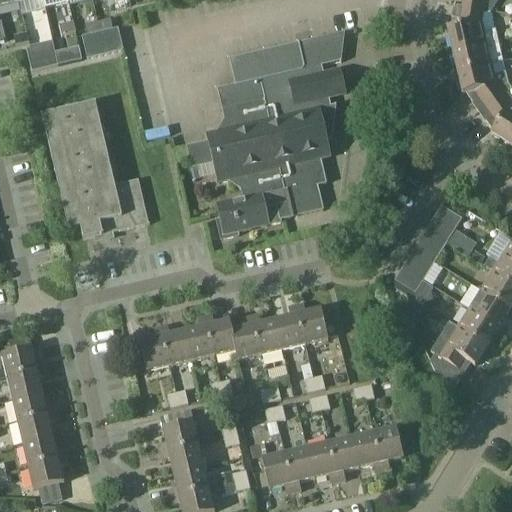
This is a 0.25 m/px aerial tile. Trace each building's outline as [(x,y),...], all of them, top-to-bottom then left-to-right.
[(0,0),(0,8),(19,5),(17,0),(0,0)] [(66,0),(42,0),(44,9),(68,4),(66,0)] [(484,1),(484,0),(462,0),(461,7),(482,11),(484,1)] [(446,31),(451,53),(485,45),(496,42),(494,32),(482,35),(480,24),(482,11),(461,7),(453,6),(451,19),(452,20),(450,30),(446,31)] [(97,24),(99,34),(112,31),(110,21),(97,24)] [(61,37),(75,33),(73,23),(59,27),(61,37)] [(87,37),(99,34),(97,24),(84,27),(87,37)] [(87,37),(82,38),(87,61),(124,53),(119,32),(119,29),(112,31),(99,34),(87,37)] [(326,142),(334,140),(336,106),(331,108),(322,67),(341,63),(345,33),(229,60),(234,85),(216,90),(223,121),(216,132),(216,133),(206,136),(207,144),(186,149),(191,170),(212,165),(217,186),(228,183),(229,185),(240,191),(242,200),(216,206),(220,220),(214,222),(219,243),(239,239),(238,234),(280,224),(280,222),(323,212),(317,187),(327,185),(321,160),(330,158),(326,142)] [(15,47),(28,44),(26,34),(13,37),(15,47)] [(456,74),(490,66),(501,64),(496,42),(485,45),(451,53),(456,74)] [(57,68),(52,45),(26,51),(32,74),(57,68)] [(79,50),(67,53),(70,65),(81,62),(79,50)] [(484,110),(502,98),(511,90),(511,89),(508,85),(506,74),(492,77),(490,66),(456,74),(461,96),(472,94),(484,110)] [(489,136),(509,149),(511,143),(511,109),(508,107),(502,98),(484,110),(495,126),(489,136)] [(114,188),(95,106),(96,106),(95,105),(40,118),(41,119),(68,232),(79,229),(82,242),(149,227),(149,225),(148,226),(138,182),(114,188)] [(453,233),(461,221),(440,208),(433,220),(453,233)] [(445,246),(453,233),(433,220),(425,233),(445,246)] [(441,252),(445,246),(425,233),(417,245),(438,258),(436,262),(441,265),(447,256),(441,252)] [(457,233),(450,244),(470,256),(477,245),(457,233)] [(430,271),(433,265),(436,262),(438,258),(417,245),(409,258),(430,271)] [(491,274),(511,286),(511,246),(509,245),(497,263),(491,259),(485,269),(491,274)] [(481,267),(485,260),(476,254),(471,261),(481,267)] [(439,269),(433,265),(430,271),(409,258),(401,270),(422,283),(426,276),(432,280),(439,269)] [(414,295),(422,283),(401,270),(394,282),(414,295)] [(510,311),(511,307),(511,286),(491,274),(480,292),(510,311)] [(498,330),(510,311),(480,292),(468,311),(498,330)] [(298,318),(306,349),(327,344),(320,313),(305,317),(303,308),(296,310),(298,318)] [(284,354),(306,349),(298,318),(296,310),(288,311),(290,320),(277,323),(284,354)] [(487,349),(498,330),(468,311),(456,330),(487,349)] [(235,354),(231,334),(228,325),(213,328),(211,318),(205,320),(207,330),(214,359),(235,354)] [(259,319),(252,320),(254,329),(261,359),(284,354),(277,323),(262,327),(260,318),(259,319)] [(193,364),(214,359),(207,330),(205,320),(197,322),(199,332),(186,334),(193,364)] [(254,329),(252,320),(244,322),(245,331),(231,334),(235,354),(238,365),(261,359),(254,329)] [(193,364),(186,334),(169,338),(167,329),(159,331),(162,340),(169,370),(193,364)] [(475,367),(487,349),(456,330),(451,339),(444,335),(431,355),(459,372),(465,361),(475,367)] [(145,375),(169,370),(162,340),(159,331),(152,333),(154,342),(139,346),(145,375)] [(7,380),(46,371),(44,364),(35,367),(32,351),(2,358),(7,380)] [(12,403),(43,396),(39,381),(48,379),(46,371),(7,380),(12,403)] [(314,382),(317,394),(325,392),(322,380),(314,382)] [(308,396),(317,394),(314,382),(305,384),(308,396)] [(220,386),(223,397),(232,395),(229,384),(220,386)] [(215,399),(223,397),(220,386),(212,388),(215,399)] [(363,390),(365,402),(374,400),(371,389),(363,390)] [(269,392),(272,404),(281,402),(278,390),(269,392)] [(357,404),(365,402),(363,390),(354,392),(357,404)] [(263,407),(272,404),(269,392),(260,394),(263,407)] [(176,397),(179,408),(188,406),(185,395),(176,397)] [(17,425),(57,416),(55,408),(46,410),(43,396),(12,403),(17,425)] [(171,410),(179,408),(176,397),(168,399),(171,410)] [(318,401),(321,412),(330,410),(327,399),(318,401)] [(312,414),(321,412),(318,401),(309,403),(312,414)] [(274,411),(276,423),(285,421),(283,409),(274,411)] [(267,425),(276,423),(274,411),(264,414),(267,425)] [(23,448),(53,441),(49,425),(58,423),(57,416),(17,425),(23,448)] [(159,457),(199,447),(193,424),(162,432),(166,447),(157,449),(159,457)] [(225,441),(237,438),(235,429),(223,433),(225,441)] [(373,436),(382,475),(389,474),(387,465),(403,462),(396,431),(373,436)] [(375,477),(382,475),(373,436),(350,441),(357,472),(373,469),(375,477)] [(237,438),(225,441),(227,450),(240,447),(237,438)] [(28,470),(67,460),(65,454),(56,456),(53,441),(23,448),(28,470)] [(343,476),(357,472),(350,441),(329,446),(338,486),(345,484),(343,476)] [(330,488),(338,486),(329,446),(307,452),(314,483),(328,479),(330,488)] [(173,477),(204,469),(199,447),(159,457),(161,463),(169,461),(173,477)] [(260,447),(251,449),(254,461),(263,459),(260,447)] [(298,486),(314,483),(307,452),(284,457),(293,497),(300,495),(298,486)] [(284,457),(264,461),(261,462),(268,493),(284,490),(286,498),(293,497),(284,457)] [(67,460),(28,470),(33,492),(64,485),(60,470),(68,468),(67,460)] [(170,503),(209,492),(204,469),(173,477),(176,491),(168,493),(170,503)] [(234,485),(232,477),(231,474),(218,478),(221,489),(234,485)] [(232,477),(234,485),(247,482),(245,474),(232,477)] [(249,491),(247,482),(234,485),(237,495),(249,491)] [(214,511),(209,492),(170,503),(171,508),(180,505),(181,511),(214,511)]
